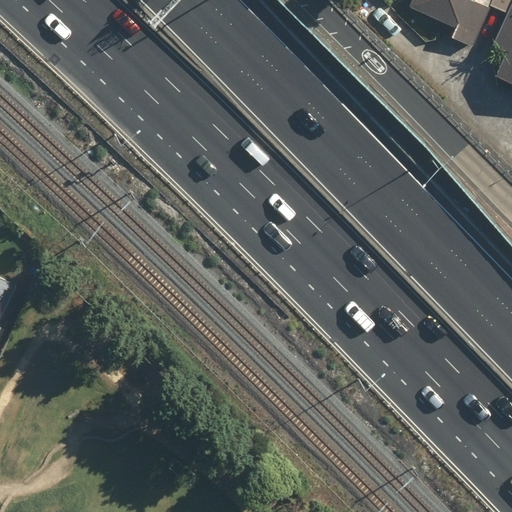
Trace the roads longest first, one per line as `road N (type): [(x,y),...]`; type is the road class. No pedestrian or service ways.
road 1 (motorway): [(511,427),(85,0)]
road 2 (motorway): [(170,0),(511,348)]
road 3 (motorway): [(310,0),(511,203)]
